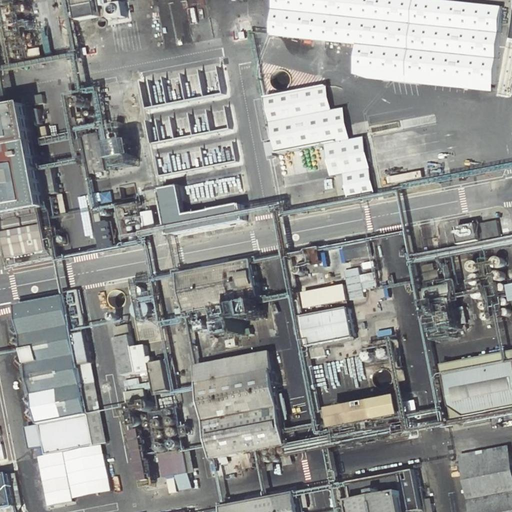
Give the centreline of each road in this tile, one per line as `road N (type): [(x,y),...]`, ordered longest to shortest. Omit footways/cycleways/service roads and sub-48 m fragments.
road 1 (unclassified): [(511,193),(0,289)]
road 2 (unclassified): [(93,511),(511,431)]
road 3 (unknown): [(236,59),(296,54),(396,94),(476,109)]
road 4 (unknown): [(236,59),(270,238)]
road 5 (unknown): [(65,80),(206,52),(236,59)]
road 6 (unknown): [(65,80),(63,123),(85,234)]
